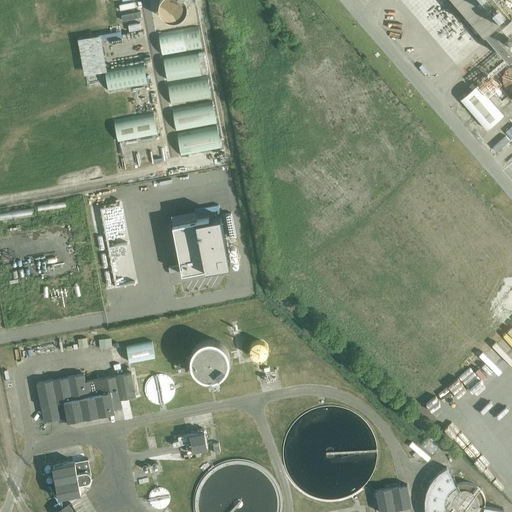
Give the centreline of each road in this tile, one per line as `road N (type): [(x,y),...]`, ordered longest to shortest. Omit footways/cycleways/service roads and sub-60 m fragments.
road 1 (unknown): [(511,188),(348,0)]
road 2 (unknown): [(147,0),(173,160),(107,181)]
